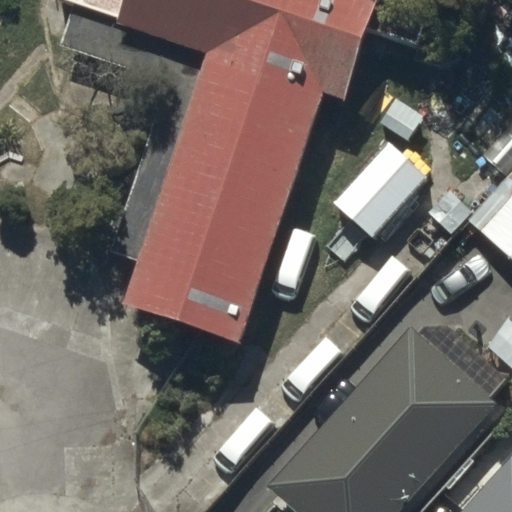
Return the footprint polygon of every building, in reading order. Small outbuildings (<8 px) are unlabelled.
[(54,0),(210,53),(127,305),(241,342),(324,91),(344,97),(369,23),(421,41),(434,0),(54,0)] [(326,227),(364,263),(422,201),(383,165),(326,227)] [(511,194),(507,190),(470,233),(511,270),(511,194)] [(409,511),(497,419),(415,341),(267,498),(282,511),(409,511)] [(511,511),(511,479),(482,511),(511,511)]
